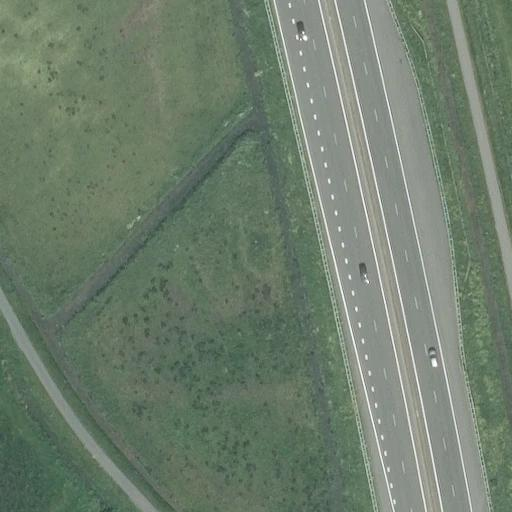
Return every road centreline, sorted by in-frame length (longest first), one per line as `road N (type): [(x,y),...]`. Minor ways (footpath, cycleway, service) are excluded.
road 1 (motorway): [(452,511),(403,241),(345,0)]
road 2 (motorway): [(303,0),(410,511)]
road 3 (unclassified): [(151,511),(98,456),(0,298)]
